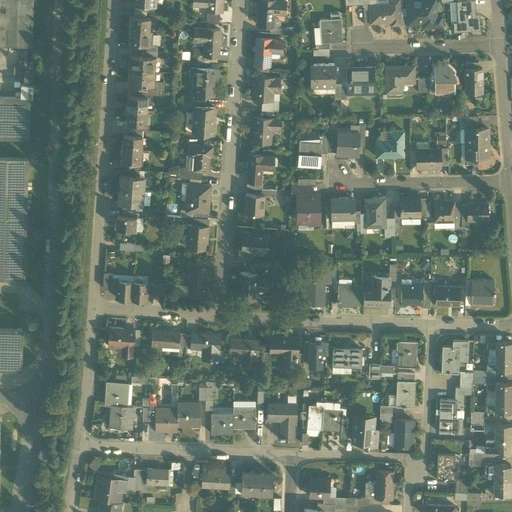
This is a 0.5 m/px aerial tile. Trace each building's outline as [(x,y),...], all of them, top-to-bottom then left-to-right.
[(0,0),(0,44),(31,45),(32,0),(0,0)] [(219,10),(221,10),(221,0),(192,0),(192,4),(206,4),(206,9),(219,10)] [(259,0),(258,19),(272,20),(272,12),(284,12),(285,1),(273,0),(272,0),(259,0)] [(390,21),(390,24),(400,24),(398,0),(389,0),(389,3),(369,4),(370,22),(390,21)] [(435,0),(426,1),(426,5),(411,6),(411,10),(412,24),(422,23),(427,23),(427,26),(436,26),(436,16),(435,0)] [(453,22),(454,31),(480,29),(479,20),(476,20),(475,6),(457,7),(458,21),(453,22)] [(208,22),(218,22),(219,10),(206,9),(205,22),(208,22)] [(130,16),(129,29),(148,30),(149,17),(145,17),(133,16),(130,16)] [(319,19),(321,42),(342,41),(340,18),(319,19)] [(204,48),(218,49),(218,47),(219,28),(208,27),(205,27),(205,28),(196,27),(193,27),(193,39),(204,40),(204,48)] [(152,31),(148,30),(129,29),(128,43),(142,44),(151,45),(151,44),(152,31)] [(269,59),(269,57),(269,51),(279,51),(281,51),(281,39),(270,39),(270,38),(256,37),(255,58),(269,59)] [(130,55),(129,69),(153,71),(154,71),(155,58),(155,57),(141,56),(130,55)] [(453,87),(453,80),(453,75),(452,75),(452,71),(451,70),(452,69),(453,69),(450,66),(447,64),(444,62),(442,64),(441,63),(439,62),(436,66),(435,65),(435,77),(435,91),(440,91),(448,89),(452,87),(453,87)] [(313,64),(313,86),(333,85),(334,85),(334,84),(334,63),(313,64)] [(195,94),(205,94),(205,92),(216,92),(217,68),(196,66),(196,82),(193,82),(192,94),(193,94),(195,94)] [(386,92),(399,92),(399,82),(414,82),(414,66),(386,66),(386,92)] [(22,67),(22,79),(33,80),(34,68),(22,67)] [(346,84),(346,89),(347,89),(366,89),(367,89),(367,67),(346,67),(346,84)] [(465,67),(465,92),(467,92),(466,89),(475,89),(475,91),(481,91),(481,75),(480,75),(479,71),(481,70),(481,67),(477,67),(465,67)] [(152,84),(153,71),(129,69),(128,83),(138,83),(152,84)] [(262,98),(271,99),(271,98),(271,91),(278,91),(278,77),(254,76),(252,98),(262,98)] [(418,91),(429,91),(429,77),(418,77),(418,91)] [(128,95),(127,109),(145,110),(146,97),(129,95),(128,95)] [(0,137),(28,138),(29,98),(0,96),(0,137)] [(261,110),(262,110),(274,111),(275,98),(271,98),(271,99),(262,98),(261,110)] [(193,132),(213,133),(214,107),(194,106),(193,132)] [(145,117),(145,110),(127,109),(126,124),(133,124),(145,125),(145,124),(142,124),(142,116),(145,117)] [(274,118),(274,111),(262,110),(261,116),(269,117),(269,118),(274,118)] [(464,115),(465,128),(467,128),(467,127),(478,127),(477,115),(464,115)] [(252,141),(270,142),(270,129),(280,129),(280,118),(274,118),(269,118),(269,117),(261,116),(253,116),(252,141)] [(467,128),(468,142),(487,142),(487,127),(478,127),(467,127),(467,128)] [(375,141),(375,156),(403,156),(403,130),(390,130),(390,140),(375,141)] [(438,131),(437,143),(446,143),(446,131),(438,131)] [(336,154),(357,155),(358,138),(358,133),(357,133),(338,132),(337,135),(336,151),(336,154)] [(123,134),(122,149),(140,150),(141,144),(138,144),(138,137),(142,137),(142,135),(130,135),(123,134)] [(337,135),(327,135),(326,149),(326,151),(336,151),(337,135)] [(297,163),(318,164),(320,148),(320,142),(299,141),(297,163)] [(487,157),(487,142),(468,142),(468,157),(468,158),(478,158),(487,157)] [(208,171),(208,162),(208,156),(211,156),(212,145),(189,144),(189,155),(193,155),(193,170),(208,171)] [(415,147),(415,167),(440,167),(440,164),(440,147),(415,147)] [(140,163),(140,150),(122,149),(121,162),(125,162),(126,162),(140,163)] [(246,181),(260,182),(261,167),(273,168),(274,156),(263,156),(263,155),(248,154),(246,181)] [(0,157),(0,277),(24,279),(27,158),(0,157)] [(125,162),(125,169),(139,170),(140,163),(126,162),(125,162)] [(120,175),(119,189),(142,190),(143,176),(139,176),(124,175),(120,175)] [(207,212),(208,212),(209,203),(207,203),(208,196),(209,196),(210,184),(188,183),(187,195),(191,195),(190,201),(187,201),(186,210),(192,211),(207,212)] [(292,185),(290,195),(297,195),(297,194),(305,194),(305,185),(292,185)] [(141,204),(142,190),(119,189),(118,203),(122,203),(135,204),(141,204)] [(243,212),(262,213),(263,195),(263,194),(260,194),(245,193),(243,212)] [(307,221),(307,222),(319,222),(319,194),(312,194),(305,194),(297,194),(297,195),(298,221),(307,221)] [(366,214),(366,227),(367,227),(384,226),(385,226),(384,220),(384,199),(366,200),(366,214)] [(400,210),(400,217),(401,217),(420,216),(420,199),(400,199),(400,210)] [(331,201),(331,220),(353,220),(354,220),(354,212),(354,200),(331,201)] [(434,201),(434,222),(454,221),(454,207),(454,201),(434,201)] [(467,205),(468,220),(487,220),(486,202),(467,203),(467,205)] [(116,228),(133,230),(134,216),(121,215),(117,215),(116,228)] [(209,218),(207,218),(193,217),(192,225),(208,226),(209,218)] [(394,232),(394,230),(394,220),(384,220),(385,226),(384,226),(384,233),(394,232)] [(186,247),(206,248),(208,226),(192,225),(187,225),(186,247)] [(251,252),(264,252),(265,234),(243,233),(241,251),(251,252)] [(243,262),(250,262),(251,252),(241,251),(238,251),(237,259),(238,259),(242,260),(243,260),(243,262)] [(189,295),(203,296),(205,269),(199,268),(190,268),(189,285),(189,295)] [(323,273),(323,282),(331,281),(331,269),(322,268),(322,273),(323,273)] [(239,298),(253,299),(254,285),(266,286),(267,273),(257,272),(257,271),(240,270),(239,279),(241,280),(239,298)] [(102,287),(110,288),(111,276),(112,276),(112,273),(103,272),(102,287)] [(305,304),(322,304),(323,282),(323,273),(322,273),(299,272),(299,281),(305,282),(305,304)] [(388,287),(395,287),(395,274),(387,274),(387,277),(388,277),(388,287)] [(373,286),(363,286),(363,303),(387,304),(388,287),(388,277),(387,277),(373,277),(373,286)] [(116,297),(131,298),(132,282),(117,280),(116,289),(116,297)] [(483,305),(493,305),(493,293),(495,293),(495,289),(493,289),(493,280),(484,280),(484,283),(471,283),(471,295),(471,303),(483,303),(483,305)] [(147,283),(132,282),(131,298),(146,299),(147,283)] [(189,295),(189,285),(180,285),(179,295),(189,295)] [(346,303),(363,303),(363,286),(337,285),(337,304),(346,305),(346,303)] [(420,303),(421,303),(421,291),(421,286),(400,285),(400,303),(420,303)] [(436,303),(458,304),(459,287),(435,286),(435,293),(435,303),(436,303)] [(420,307),(429,307),(430,293),(430,291),(421,291),(421,303),(420,303),(420,307)] [(239,307),(252,308),(253,299),(239,298),(239,307)] [(0,368),(21,369),(22,329),(0,327),(0,368)] [(121,355),(132,356),(132,344),(133,344),(133,340),(134,329),(109,327),(107,345),(122,346),(121,355)] [(152,329),(151,344),(161,345),(179,346),(179,344),(179,332),(180,331),(152,329)] [(204,359),(217,359),(217,348),(218,348),(219,335),(198,333),(197,347),(205,347),(204,359)] [(282,365),(296,365),(297,352),(297,338),(270,337),(270,351),(271,351),(283,351),(282,365)] [(243,364),(255,365),(256,354),(257,354),(258,340),(237,339),(236,352),(244,353),(243,364)] [(453,339),(453,345),(459,345),(458,359),(467,360),(468,340),(453,339)] [(398,366),(414,366),(415,352),(416,352),(416,340),(399,340),(398,366)] [(496,349),(496,355),(511,355),(511,341),(496,341),(496,342),(493,342),(487,342),(487,349),(496,349)] [(321,357),(321,354),(321,343),(310,342),(309,359),(309,365),(321,366),(321,358),(322,358),(322,357),(321,357)] [(161,353),(161,345),(151,344),(150,354),(161,353)] [(458,372),(458,359),(459,345),(453,345),(443,345),(441,371),(458,372)] [(350,365),(361,366),(361,348),(347,348),(333,348),(333,364),(350,365)] [(262,364),(270,364),(271,351),(270,351),(263,351),(262,364)] [(511,370),(511,355),(496,355),(496,363),(487,363),(487,370),(495,370),(511,370)] [(369,377),(381,377),(381,371),(381,364),(369,363),(369,377)] [(397,379),(397,394),(396,406),(412,406),(413,392),(414,392),(415,380),(414,380),(397,379)] [(105,403),(111,403),(109,425),(130,427),(130,426),(126,426),(127,418),(131,419),(132,405),(126,404),(127,390),(123,390),(123,383),(127,383),(127,382),(106,381),(105,403)] [(495,390),(495,397),(511,397),(511,382),(495,382),(495,383),(487,383),(487,390),(495,390)] [(455,386),(454,399),(457,399),(457,400),(463,400),(463,394),(471,394),(471,387),(459,386),(455,386)] [(511,412),(511,397),(495,397),(495,404),(486,404),(486,411),(495,411),(495,412),(511,412)] [(440,398),(438,432),(462,433),(462,417),(456,417),(456,409),(457,400),(457,399),(454,399),(440,398)] [(321,428),(323,408),(323,405),(324,401),(316,400),(316,404),(308,404),(308,415),(307,415),(307,417),(306,427),(318,428),(321,428)] [(278,437),(293,437),(294,419),(295,419),(296,402),(274,402),(274,404),(274,419),(281,419),(280,435),(278,435),(278,437)] [(177,403),(177,409),(177,424),(199,424),(199,403),(198,403),(198,407),(191,407),(191,403),(177,403)] [(155,406),(149,406),(142,405),(142,419),(148,419),(155,419),(155,406)] [(177,430),(177,424),(177,409),(163,409),(163,413),(155,413),(155,406),(155,419),(155,430),(177,430)] [(233,406),(233,412),(233,427),(255,427),(255,406),(254,406),(254,410),(247,410),(247,406),(233,406)] [(343,409),(323,408),(321,428),(329,428),(329,425),(341,426),(341,425),(343,409)] [(233,432),(233,427),(233,412),(219,411),(219,416),(211,416),(211,411),(211,432),(233,432)] [(392,421),(392,412),(380,411),(380,417),(382,418),(381,420),(392,421)] [(371,441),(372,435),(372,429),(373,419),(354,418),(352,440),(359,440),(365,441),(371,441)] [(395,445),(411,446),(411,432),(412,432),(413,420),(396,419),(395,445)] [(494,431),(494,438),(510,438),(510,424),(495,424),(494,424),(486,424),(486,431),(494,431)] [(510,453),(510,438),(494,438),(494,446),(486,446),(485,452),(485,453),(494,453),(495,453),(510,453)] [(437,479),(453,480),(454,454),(438,453),(437,479)] [(43,463),(50,464),(51,455),(38,454),(37,459),(43,460),(43,463)] [(43,460),(37,459),(35,475),(41,476),(43,463),(43,460)] [(494,472),(494,479),(510,479),(510,465),(495,465),(494,465),(485,465),(485,466),(485,472),(487,472),(494,472)] [(146,482),(158,482),(166,483),(167,483),(167,468),(146,467),(146,468),(146,482)] [(228,486),(229,486),(229,480),(229,472),(214,472),(214,471),(202,470),(201,485),(228,486)] [(393,471),(376,470),(375,482),(375,496),(381,497),(384,497),(392,497),(392,496),(391,496),(392,483),(393,483),(393,471)] [(95,497),(100,498),(115,500),(117,487),(122,488),(123,486),(133,488),(133,482),(134,476),(113,472),(113,477),(98,475),(95,497)] [(242,490),(272,492),(273,473),(242,472),(241,481),(241,490),(242,490)] [(32,499),(38,500),(41,476),(35,475),(32,499)] [(323,496),(329,496),(329,486),(330,477),(310,476),(309,476),(309,495),(323,496)] [(455,479),(455,485),(455,492),(467,493),(467,486),(467,480),(455,479)] [(510,494),(510,479),(494,479),(494,487),(485,487),(485,493),(493,493),(493,494),(510,494)] [(375,482),(368,481),(367,496),(370,496),(375,496),(375,482)] [(467,504),(480,505),(480,493),(467,493),(467,504)] [(360,497),(357,497),(357,504),(369,504),(370,496),(367,496),(361,496),(360,497)] [(119,511),(121,501),(115,500),(100,498),(98,511),(119,511)] [(317,502),(316,509),(324,509),(324,511),(327,511),(334,511),(334,510),(335,503),(323,502),(317,502)]
